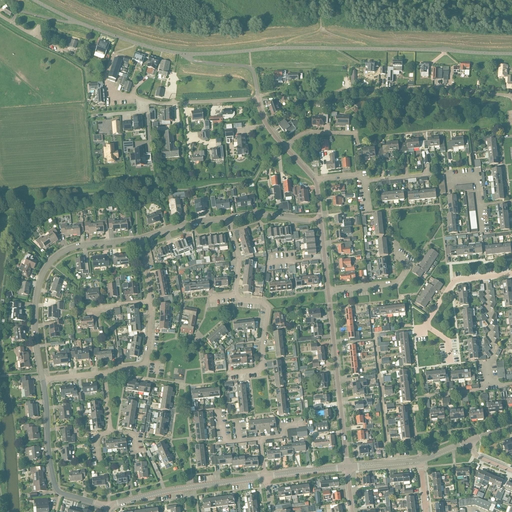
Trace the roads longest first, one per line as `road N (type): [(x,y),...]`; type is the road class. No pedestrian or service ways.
road 1 (residential): [(42,379),(35,305),(49,263),(88,245),(142,239)]
road 2 (residential): [(346,468),(328,291)]
road 3 (residential): [(511,97),(348,91),(345,81)]
road 4 (residential): [(108,506),(58,492),(42,379)]
road 5 (tertiary): [(108,506),(266,476)]
road 6 (residential): [(107,92),(158,104),(257,101)]
road 7 (residential): [(388,464),(375,335)]
road 8 (residential): [(229,373),(262,366),(268,309),(236,294)]
